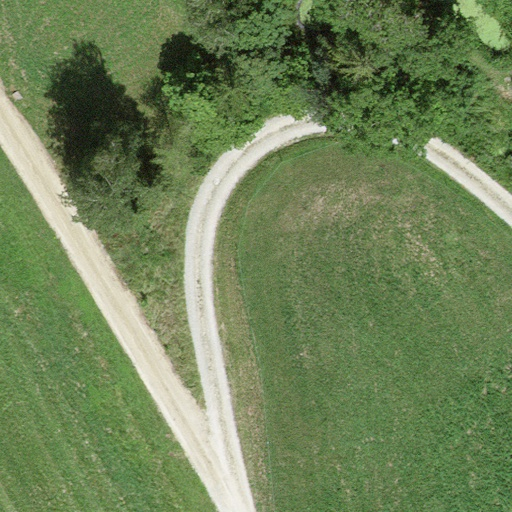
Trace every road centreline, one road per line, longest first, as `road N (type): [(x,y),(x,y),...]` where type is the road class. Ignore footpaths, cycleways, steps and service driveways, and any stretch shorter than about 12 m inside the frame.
road 1 (track): [(511,225),(419,140),(350,116),(292,117),(238,141),(195,209),(190,315),(239,511)]
road 2 (track): [(223,458),(179,419),(0,119)]
